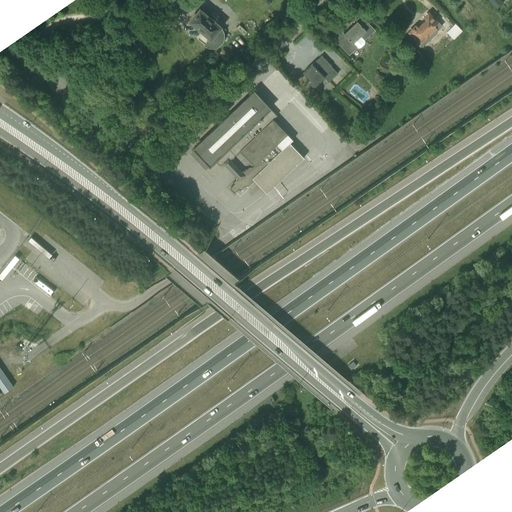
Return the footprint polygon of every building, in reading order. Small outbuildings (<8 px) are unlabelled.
[(209,40),(223,26),(205,7),(191,21),(209,40)] [(364,40),(376,30),(359,11),(353,16),(357,21),(344,33),(336,24),(327,33),(349,56),(358,48),(353,43),(360,36),(364,40)] [(446,29),(430,12),(424,17),(427,19),(419,27),(417,25),(409,32),(425,50),(432,44),(433,46),(444,35),(442,33),(446,29)] [(464,41),(473,32),(465,24),(456,33),(464,41)] [(328,81),(338,72),(321,54),(303,71),(311,79),(308,81),(314,87),(325,77),(328,81)] [(255,92),(194,149),(212,167),(220,159),(237,177),(228,185),(237,194),(254,178),(267,193),(305,157),(291,141),(294,139),(273,116),(276,114),(255,92)] [(257,185),(247,193),(258,206),(268,199),(257,185)] [(15,385),(0,364),(0,385),(5,392),(15,385)]
